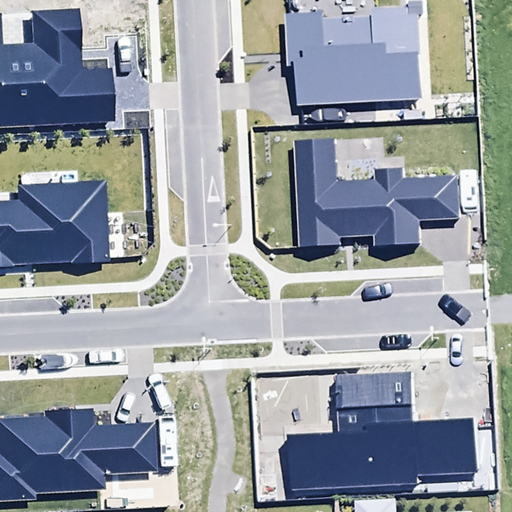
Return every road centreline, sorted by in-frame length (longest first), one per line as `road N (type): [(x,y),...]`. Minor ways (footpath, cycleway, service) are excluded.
road 1 (residential): [(211,324),(195,0)]
road 2 (residential): [(211,324),(469,309)]
road 3 (residential): [(0,335),(211,324)]
